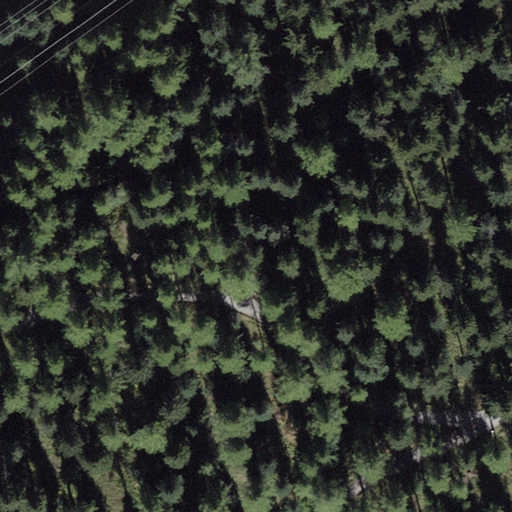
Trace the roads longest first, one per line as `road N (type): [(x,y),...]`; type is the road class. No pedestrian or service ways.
road 1 (track): [(485,421),(374,407),(238,300),(102,293),(0,323)]
road 2 (track): [(485,421),(346,511)]
